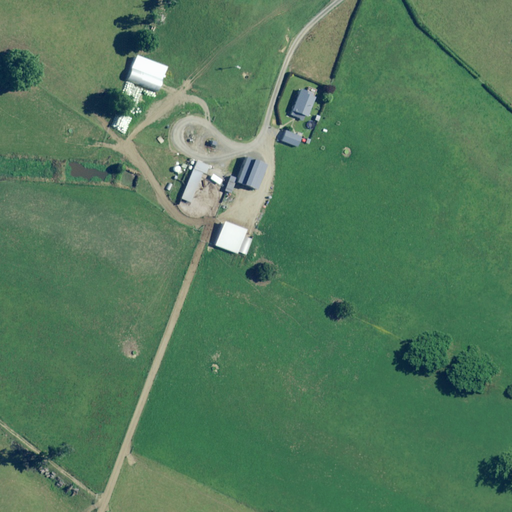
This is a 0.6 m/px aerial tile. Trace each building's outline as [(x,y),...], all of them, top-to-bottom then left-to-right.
[(160,79),(130,69),(126,80),(156,91),(160,79)] [(313,96),(297,90),(288,115),(301,120),(302,116),(305,117),(313,96)] [(299,137),(283,131),(279,141),(295,147),(299,137)] [(243,158),(234,183),(249,188),(255,190),(264,165),(258,163),(243,158)] [(203,174),(206,166),(194,161),(191,169),(179,199),(189,202),(201,173),(203,174)] [(234,179),(227,177),(222,191),(228,193),(234,179)] [(242,232),(221,224),(213,245),(234,253),(242,232)] [(250,240),(244,238),(239,253),(245,255),(250,240)]
